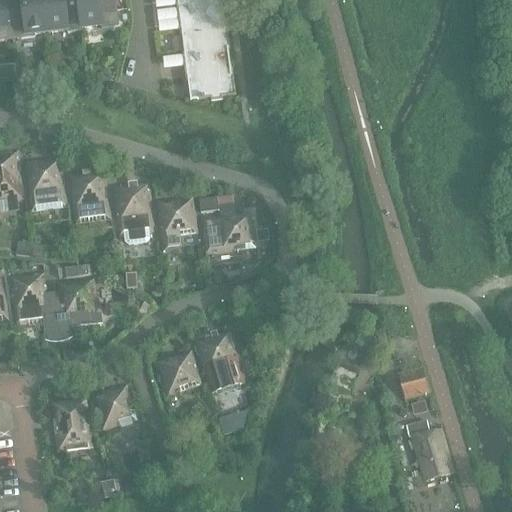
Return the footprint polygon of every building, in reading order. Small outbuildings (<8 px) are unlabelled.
[(0,0),(0,42),(13,41),(7,0),(0,0)] [(7,0),(13,41),(34,39),(34,36),(47,35),(42,0),(7,0)] [(42,0),(47,35),(67,32),(67,34),(82,33),(81,30),(79,10),(77,0),(42,0)] [(77,0),(79,10),(81,30),(101,28),(102,30),(118,28),(116,5),(114,5),(112,0),(77,0)] [(225,24),(222,2),(177,7),(180,37),(182,37),(184,52),(230,46),(227,24),(225,24)] [(231,70),(229,51),(230,51),(230,46),(184,52),(184,55),(183,55),(183,57),(186,84),(188,84),(190,103),(200,102),(211,101),(211,103),(223,102),(222,99),(236,97),(233,70),(231,70)] [(0,154),(0,205),(24,202),(18,152),(0,154)] [(29,198),(31,214),(67,209),(65,194),(61,159),(25,164),(29,198)] [(73,210),(75,226),(111,222),(109,206),(105,172),(69,176),(73,210)] [(125,244),(130,247),(147,245),(151,242),(150,235),(155,235),(153,219),(149,185),(113,189),(117,224),(119,239),(125,238),(125,244)] [(167,239),(168,250),(182,249),(180,237),(197,235),(193,200),(157,204),(161,239),(167,239)] [(200,202),(201,215),(219,213),(218,200),(200,202)] [(201,220),(206,256),(222,254),(255,250),(251,214),(218,218),(201,220)] [(17,257),(31,259),(32,248),(18,246),(17,257)] [(32,248),(31,259),(45,261),(46,250),(32,248)] [(79,279),(89,278),(88,268),(77,269),(79,279)] [(79,279),(77,269),(66,271),(67,281),(79,279)] [(0,322),(8,321),(4,288),(2,271),(0,271),(0,322)] [(59,345),(53,296),(47,296),(45,274),(9,279),(13,313),(15,328),(44,325),(45,343),(50,345),(54,345),(57,345),(59,345)] [(126,276),(127,291),(138,291),(137,276),(126,276)] [(53,296),(59,345),(62,345),(65,344),(68,343),(71,342),(74,340),(73,334),(100,330),(98,315),(93,281),(57,285),(59,295),(53,296)] [(210,376),(213,386),(238,378),(235,368),(240,367),(229,333),(195,343),(205,377),(210,376)] [(157,363),(168,397),(202,387),(191,353),(157,363)] [(430,395),(423,371),(398,378),(405,402),(430,395)] [(100,425),(102,432),(137,422),(126,387),(92,398),(100,425)] [(51,405),(57,454),(93,450),(87,400),(51,405)] [(219,422),(224,438),(243,433),(246,414),(219,422)] [(413,439),(426,484),(453,476),(441,432),(430,435),(427,423),(406,428),(409,440),(413,439)] [(173,435),(178,449),(192,445),(188,430),(173,435)] [(107,483),(111,498),(120,496),(117,481),(107,483)] [(111,498),(107,483),(98,485),(101,501),(111,498)]
